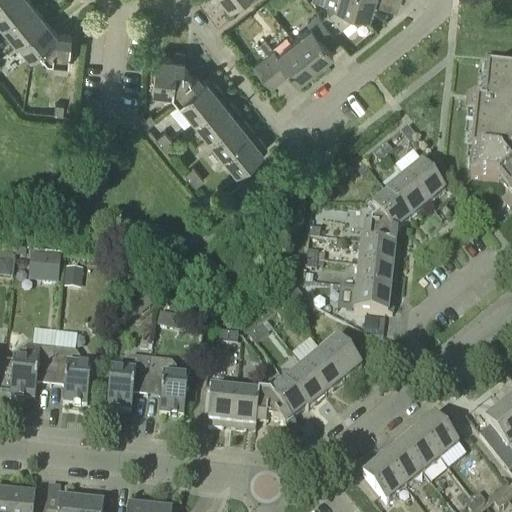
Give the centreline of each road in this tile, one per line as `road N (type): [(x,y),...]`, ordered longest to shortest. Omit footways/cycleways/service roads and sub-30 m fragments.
road 1 (residential): [(255,484),(0,455)]
road 2 (residential): [(288,133),(429,20),(440,0)]
road 3 (residential): [(421,385),(301,474),(255,484)]
road 4 (residential): [(421,385),(423,304),(475,257)]
